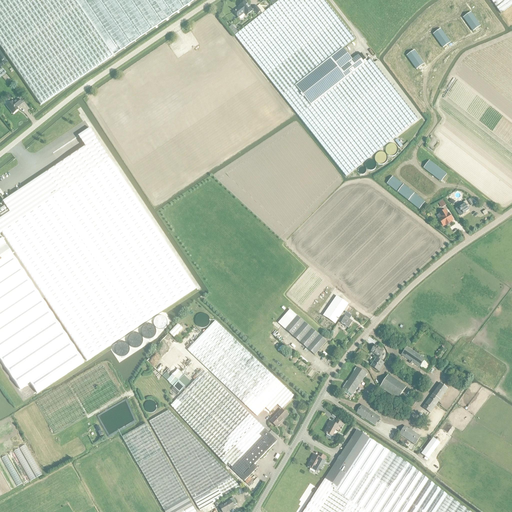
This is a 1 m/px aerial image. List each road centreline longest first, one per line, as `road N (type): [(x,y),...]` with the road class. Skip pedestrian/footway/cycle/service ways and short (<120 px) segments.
road 1 (tertiary): [(254,511),(365,333),(425,273),(511,211)]
road 2 (unclassified): [(211,0),(0,154)]
